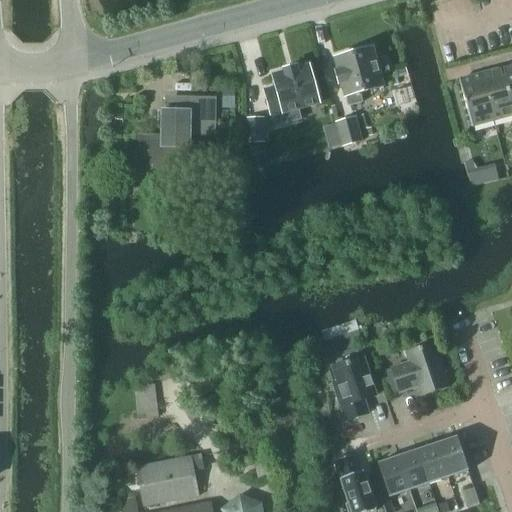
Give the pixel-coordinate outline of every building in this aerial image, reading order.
[(375,61),(371,49),(333,60),(336,73),(334,73),(338,86),(340,86),(343,99),(345,98),(348,107),(361,104),(359,94),(382,88),(379,76),(388,73),(384,59),(375,61)] [(274,89),(263,92),(270,117),(281,114),(282,115),(318,105),(308,67),(296,70),(295,68),(282,71),(283,74),(271,77),(274,89)] [(511,113),(511,67),(500,70),(511,113)] [(490,123),(511,116),(511,113),(500,70),(478,77),(490,123)] [(470,128),(490,123),(478,77),(458,82),(470,128)] [(188,157),(188,134),(213,134),(214,100),(184,99),(184,113),(161,112),(161,137),(134,137),(134,176),(176,177),(176,157),(188,157)] [(246,120),(247,145),(263,144),(262,119),(246,120)] [(341,148),(360,143),(354,120),(335,125),(341,148)] [(419,398),(447,388),(432,346),(405,355),(408,364),(390,370),(398,394),(416,388),(419,398)] [(363,401),(374,397),(361,359),(331,369),(336,383),(331,384),(344,423),(367,415),(363,401)] [(192,397),(252,387),(248,362),(188,371),(192,397)] [(445,480),(467,473),(455,438),(433,446),(445,480)] [(426,487),(445,480),(433,446),(414,452),(426,487)] [(407,493),(426,487),(414,452),(395,459),(407,493)] [(362,473),(357,475),(351,457),(336,462),(342,480),(340,480),(348,505),(345,506),(346,511),(374,511),(375,511),(362,473)] [(143,508),(198,497),(190,458),(135,469),(143,508)] [(388,499),(407,493),(395,459),(376,465),(388,499)] [(466,509),(478,505),(473,490),(461,494),(466,509)] [(210,511),(210,505),(176,511),(137,511),(135,500),(119,503),(120,511),(210,511)]
